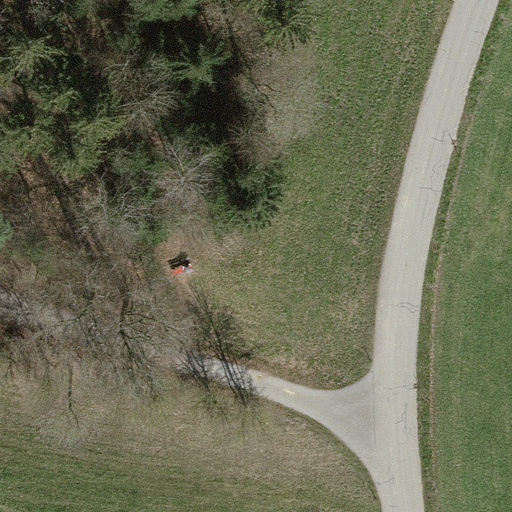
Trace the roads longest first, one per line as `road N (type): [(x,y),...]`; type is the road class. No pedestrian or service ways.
road 1 (unclassified): [(406,511),(396,341),(405,255),(481,0)]
road 2 (track): [(0,300),(402,432)]
